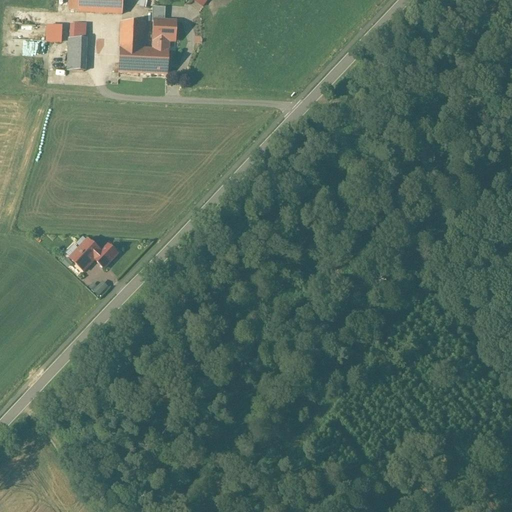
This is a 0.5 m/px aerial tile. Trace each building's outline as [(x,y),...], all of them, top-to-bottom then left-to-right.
[(121,0),(76,0),(76,13),(121,15),(121,0)] [(201,8),(207,0),(191,0),(191,1),(201,8)] [(164,9),(152,8),(151,22),(154,23),(154,22),(164,22),(164,9)] [(164,22),(154,22),(154,23),(153,41),(153,38),(168,38),(168,42),(174,42),(175,23),(164,22)] [(144,24),(120,23),(118,74),(166,76),(167,51),(168,42),(168,38),(153,38),(153,41),(153,51),(143,50),(144,24)] [(84,33),(69,32),(67,72),(83,72),(85,40),(84,40),(84,33)] [(101,253),(88,240),(70,260),(84,273),(95,261),(104,270),(118,255),(108,246),(101,253)] [(64,242),(53,254),(59,259),(70,248),(64,242)] [(98,297),(107,287),(101,280),(91,290),(98,297)]
